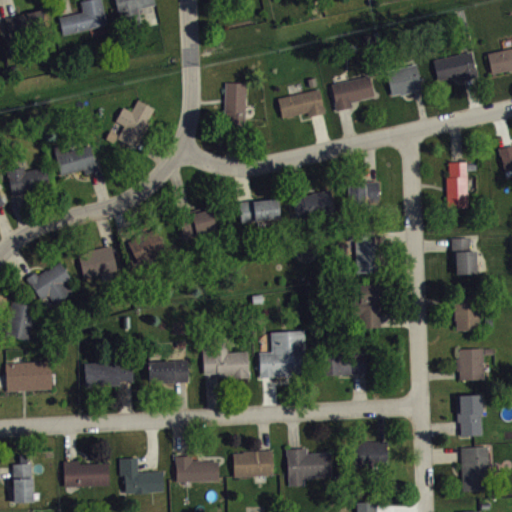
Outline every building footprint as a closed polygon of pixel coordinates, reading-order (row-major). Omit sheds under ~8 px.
[(58,16),(82,11),(80,0),(101,0),(107,22),(62,33),(58,16)] [(115,0),(154,0),(155,3),(138,7),(140,14),(123,18),(120,11),(118,11),(115,0)] [(4,16),(10,37),(48,28),(42,8),(4,16)] [(511,45),(511,69),(509,70),(508,68),(491,72),(486,51),(511,45)] [(432,59),(470,50),(477,76),(460,79),(460,74),(450,77),(450,75),(437,78),(432,59)] [(390,93),(399,91),(399,93),(413,90),(413,88),(421,86),(415,60),(385,65),(390,93)] [(330,82),(335,109),(351,105),(351,100),(360,98),(360,97),(373,94),(369,73),(330,82)] [(225,81),(224,111),(227,111),(226,130),(244,130),(245,81),(225,81)] [(277,96),(281,116),(307,110),(308,115),(325,111),(324,104),(322,105),(318,87),(277,96)] [(137,98),(131,110),(123,106),(115,119),(124,124),(117,136),(132,145),(154,107),(137,98)] [(511,143),(497,147),(505,175),(511,173),(511,143)] [(52,146),(61,174),(83,167),(85,172),(97,168),(89,144),(62,152),(59,144),(52,146)] [(445,175),(446,206),(467,205),(465,159),(448,160),(449,175),(445,175)] [(5,169),(12,195),(49,185),(44,164),(24,169),(23,164),(5,169)] [(348,180),(349,214),(382,213),(379,179),(348,180)] [(329,188),(335,212),(295,221),(291,196),(329,188)] [(239,200),(241,221),(279,217),(278,196),(239,200)] [(210,203),(216,228),(195,234),(194,233),(183,236),(179,220),(189,218),(186,209),(210,203)] [(127,240),(139,263),(168,250),(155,227),(127,240)] [(355,271),(376,271),(375,256),(384,256),(382,242),(375,242),(374,230),(353,230),(355,271)] [(455,272),(455,262),(451,262),(450,236),(469,236),(470,249),(474,249),(475,272),(455,272)] [(111,244),(117,268),(84,276),(78,251),(111,244)] [(25,277),(29,283),(30,282),(41,298),(47,294),(55,302),(78,285),(60,260),(47,269),(46,268),(38,274),(35,270),(25,277)] [(360,327),(360,314),(351,314),(350,299),(359,299),(359,283),(378,282),(380,326),(360,327)] [(456,329),(455,319),(454,319),(453,294),(479,294),(480,328),(456,329)] [(11,300),(4,333),(29,339),(36,305),(11,300)] [(258,351),(259,375),(306,373),(303,329),(270,330),(271,350),(258,351)] [(203,372),(216,372),(217,376),(231,375),(231,378),(249,376),(247,350),(227,351),(227,339),(211,340),(202,340),(203,372)] [(458,347),(458,357),(456,357),(456,369),(458,369),(458,378),(483,377),(483,353),(492,354),(492,346),(458,347)] [(365,352),(366,371),(322,373),(320,353),(365,352)] [(4,362),(6,390),(51,387),(49,359),(4,362)] [(147,360),(148,379),(162,379),(162,382),(188,381),(186,359),(147,360)] [(83,362),(84,384),(119,383),(119,379),(132,379),(132,360),(83,362)] [(455,394),(456,420),(459,420),(460,434),(483,433),(481,393),(455,394)] [(386,439),(387,465),(353,465),(352,441),(363,441),(363,440),(386,439)] [(460,445),(462,489),(489,488),(487,443),(461,443),(461,445),(460,445)] [(285,447),(288,484),(303,483),(303,476),(331,475),(330,450),(307,451),(306,446),(285,447)] [(233,474),(272,473),(271,448),(243,449),(243,451),(232,451),(233,474)] [(175,455),(176,479),(218,478),(217,459),(202,459),(202,458),(191,458),(191,454),(175,455)] [(119,456),(119,474),(124,474),(125,492),(148,492),(148,490),(163,490),(162,470),(138,471),(137,456),(119,456)] [(79,459),(79,462),(107,461),(108,484),(64,484),(63,459),(79,459)] [(12,462),(13,501),(33,500),(32,462),(12,462)] [(356,501),(356,511),(375,511),(375,510),(378,510),(378,500),(356,501)]
